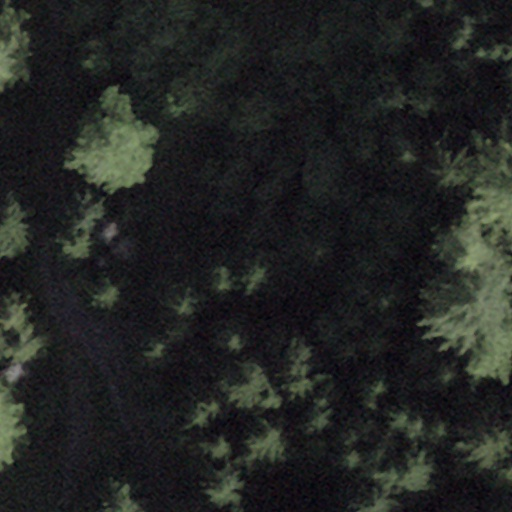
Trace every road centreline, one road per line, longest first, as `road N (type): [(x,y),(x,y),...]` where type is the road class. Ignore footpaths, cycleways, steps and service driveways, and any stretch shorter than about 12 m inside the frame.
road 1 (track): [(302,0),(212,118),(142,314),(99,339),(69,321),(51,275),(43,216),(67,132),(55,53),(62,0)]
road 2 (track): [(99,339),(158,511)]
road 3 (track): [(99,339),(77,379),(67,511)]
